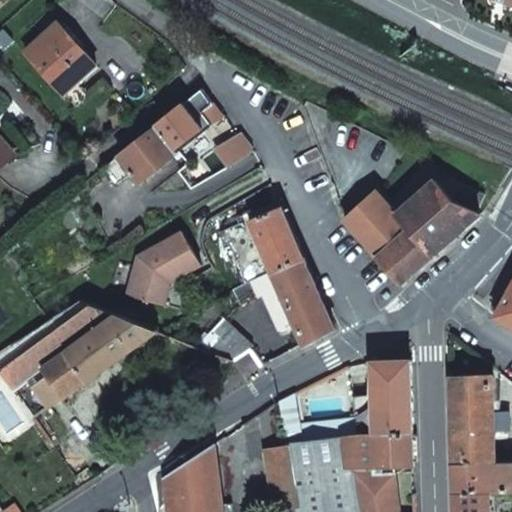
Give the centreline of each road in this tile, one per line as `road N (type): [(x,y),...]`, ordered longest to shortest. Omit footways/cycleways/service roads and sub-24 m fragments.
road 1 (residential): [(388,324),(141,470)]
road 2 (residential): [(255,87),(302,129),(340,239),(388,324)]
road 3 (residential): [(432,511),(426,337),(388,324)]
road 4 (unknown): [(308,149),(188,224)]
road 5 (unclassified): [(389,0),(511,52)]
